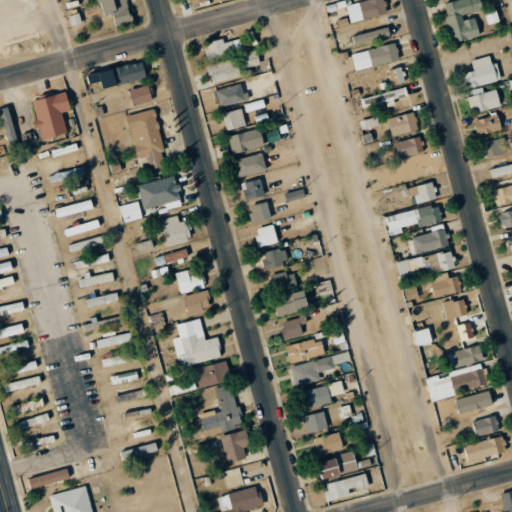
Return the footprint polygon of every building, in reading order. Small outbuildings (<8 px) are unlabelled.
[(100,0),(103,16),(113,14),(115,25),(131,22),(126,0),(100,0)] [(387,12),(383,0),(364,0),(346,5),(350,22),(387,12)] [(479,36),(475,18),(464,20),(463,15),(483,10),(480,0),(462,0),(443,5),(449,31),(452,30),(454,42),(479,36)] [(389,35),(387,26),(352,36),(354,44),(389,35)] [(243,51),(240,38),(223,42),(222,38),(205,42),(208,58),(243,51)] [(399,59),(394,42),(351,54),(356,71),(399,59)] [(242,68),(259,65),(257,50),(240,52),(242,68)] [(500,81),(496,63),(491,64),(489,56),(471,60),(473,71),(463,73),(466,88),(500,81)] [(207,66),(213,84),(241,75),(235,57),(207,66)] [(87,74),(89,83),(100,81),(102,88),(146,79),(142,62),(87,74)] [(388,70),(392,85),(404,82),(400,66),(388,70)] [(216,89),(219,106),(244,102),(241,84),(216,89)] [(130,88),(132,104),(152,101),(150,85),(130,88)] [(361,99),(363,107),(386,101),(387,106),(395,104),(393,99),(407,95),(405,86),(361,99)] [(468,93),(471,113),(500,107),(496,90),(481,93),(481,91),(468,93)] [(43,139),(67,133),(62,112),(70,110),(66,92),(31,100),(37,128),(40,127),(43,139)] [(0,108),(0,111),(7,145),(18,143),(10,106),(0,108)] [(226,130),(245,125),(241,108),(222,113),(226,130)] [(127,115),(137,158),(145,156),(149,169),(167,164),(153,109),(127,115)] [(387,119),(392,136),(418,128),(413,111),(387,119)] [(473,120),(477,137),(502,131),(498,114),(473,120)] [(379,124),(376,116),(359,121),(361,129),(379,124)] [(231,152),(263,147),(260,129),(228,135),(231,152)] [(398,157),(423,153),(420,137),(395,141),(398,157)] [(485,157),(505,153),(502,138),(482,142),(485,157)] [(266,170),(262,153),(234,160),(239,177),(266,170)] [(429,176),(424,157),(401,163),(405,182),(429,176)] [(511,172),(511,163),(490,169),(492,178),(511,172)] [(181,200),(175,175),(137,185),(143,209),(181,200)] [(241,182),(244,199),(264,195),(260,179),(241,182)] [(416,204),(436,197),(431,181),(407,189),(409,196),(413,195),(416,204)] [(511,200),(511,185),(494,189),(498,204),(511,200)] [(286,201),(305,197),(303,189),(284,193),(286,201)] [(55,208),(57,217),(93,208),(91,199),(55,208)] [(142,218),(138,201),(119,206),(124,222),(142,218)] [(251,222),(270,219),(268,202),(249,205),(251,222)] [(441,221),(438,205),(385,216),(389,235),(402,232),(401,226),(418,223),(419,226),(441,221)] [(511,226),(511,209),(499,212),(502,228),(511,226)] [(192,239),(187,219),(179,222),(177,216),(155,222),(159,236),(165,234),(168,246),(192,239)] [(66,236),(99,227),(97,219),(63,229),(66,236)] [(259,247),(278,242),(273,224),(254,229),(259,247)] [(448,244),(444,228),(410,237),(415,253),(448,244)] [(67,244),(70,252),(103,243),(100,235),(67,244)] [(138,243),(140,251),(153,248),(151,239),(138,243)] [(0,249),(0,257),(9,256),(7,248),(0,249)] [(262,252),(265,269),(286,265),(283,248),(262,252)] [(166,262),(187,257),(185,249),(165,254),(166,262)] [(423,255),(426,273),(454,268),(451,251),(423,255)] [(74,261),(75,269),(109,261),(107,254),(74,261)] [(396,261),(399,273),(424,268),(422,256),(396,261)] [(0,274),(12,272),(11,262),(0,263),(0,274)] [(175,272),(180,293),(204,287),(199,266),(175,272)] [(88,277),(88,276),(77,278),(80,288),(113,280),(111,271),(88,277)] [(270,275),(272,290),(296,286),(294,271),(270,275)] [(400,282),(415,278),(413,271),(398,275),(400,282)] [(434,298),(461,290),(457,275),(448,277),(446,272),(428,277),(434,298)] [(0,279),(0,287),(14,286),(13,278),(0,279)] [(185,314),(210,310),(207,291),(182,295),(185,314)] [(277,315),(308,309),(304,291),(273,297),(277,315)] [(118,300),(116,292),(85,299),(87,308),(118,300)] [(446,319),(467,314),(463,298),(442,302),(446,319)] [(0,315),(24,311),(22,302),(0,306),(0,315)] [(102,328),(103,336),(111,334),(109,328),(122,325),(119,316),(86,324),(87,332),(102,328)] [(172,338),(179,367),(221,357),(217,337),(204,340),(199,318),(176,324),(179,337),(172,338)] [(304,335),(301,318),(280,321),(283,339),(304,335)] [(474,337),(470,322),(456,325),(460,341),(474,337)] [(0,337),(23,334),(22,325),(0,328),(0,337)] [(414,331),(418,346),(432,343),(428,327),(414,331)] [(96,340),(97,348),(131,341),(130,332),(96,340)] [(285,346),(289,363),(324,354),(319,338),(285,346)] [(0,355),(29,348),(26,340),(0,346),(0,355)] [(483,360),(479,344),(448,352),(451,368),(483,360)] [(135,361),(133,352),(101,359),(103,368),(135,361)] [(319,380),(317,370),(350,363),(348,356),(341,358),(341,355),(290,366),(295,386),(319,380)] [(197,387),(230,381),(226,361),(194,367),(197,387)] [(3,375),(37,369),(36,362),(2,367),(3,375)] [(486,384),(482,368),(474,370),(472,365),(426,377),(432,401),(454,395),(452,387),(462,384),(463,390),(486,384)] [(110,376),(111,385),(138,379),(136,371),(110,376)] [(2,384),(4,392),(40,383),(39,375),(2,384)] [(195,389),(193,379),(168,386),(171,395),(195,389)] [(301,409),(331,402),(330,396),(343,393),(340,382),(297,391),(301,409)] [(204,435),(241,427),(232,384),(214,388),(219,409),(199,414),(204,435)] [(491,406),(489,392),(455,398),(457,412),(491,406)] [(44,405),(42,398),(11,407),(13,414),(44,405)] [(306,433),(326,429),(323,411),(302,416),(306,433)] [(49,420),(47,413),(14,423),(16,430),(49,420)] [(499,430),(495,416),(471,421),(475,437),(499,430)] [(246,458),(243,447),(250,445),(245,429),(220,436),(227,463),(246,458)] [(342,450),(339,432),(311,438),(315,455),(342,450)] [(464,443),(466,459),(505,454),(503,438),(464,443)] [(123,458),(157,452),(156,444),(121,449),(123,458)] [(318,460),(321,478),(357,471),(353,453),(318,460)] [(69,481),(68,470),(28,476),(29,487),(69,481)] [(369,487),(365,473),(324,484),(328,501),(350,496),(348,492),(369,487)] [(49,495),(52,511),(92,511),(86,486),(49,495)] [(244,511),(244,510),(262,506),(258,486),(217,496),(221,511),(218,511),(244,511)] [(503,510),(511,508),(511,490),(500,493),(503,510)]
